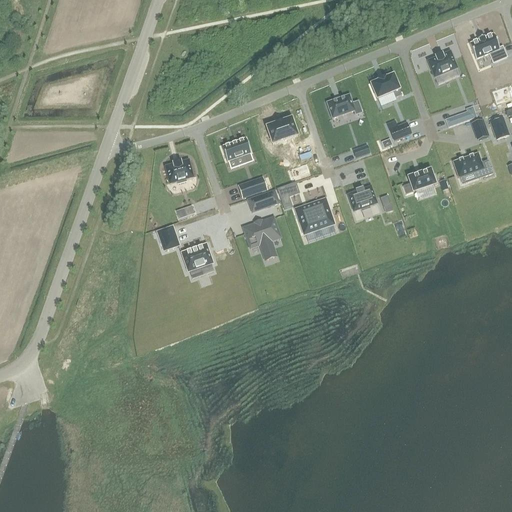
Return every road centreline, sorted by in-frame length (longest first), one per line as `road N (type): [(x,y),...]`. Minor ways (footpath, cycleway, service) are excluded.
road 1 (residential): [(510,0),(195,130),(107,148)]
road 2 (tertiary): [(0,377),(24,369),(107,148)]
road 3 (tertiary): [(107,148),(159,0)]
